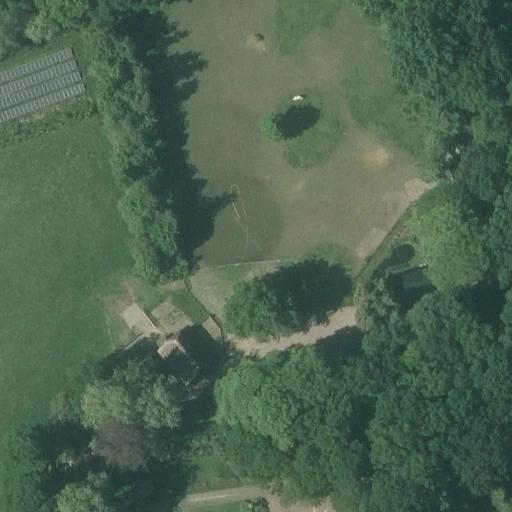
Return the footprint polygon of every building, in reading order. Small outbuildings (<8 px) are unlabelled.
[(469,271),(497,260),(464,168),(436,178),(469,271)] [(403,350),(450,340),(439,285),(392,294),(403,350)] [(157,352),(186,388),(218,362),(189,327),(157,352)] [(376,411),(395,409),(393,392),(374,394),(376,411)] [(327,464),(349,460),(338,401),(315,406),(327,464)] [(385,445),(403,441),(398,425),(380,430),(385,445)]
